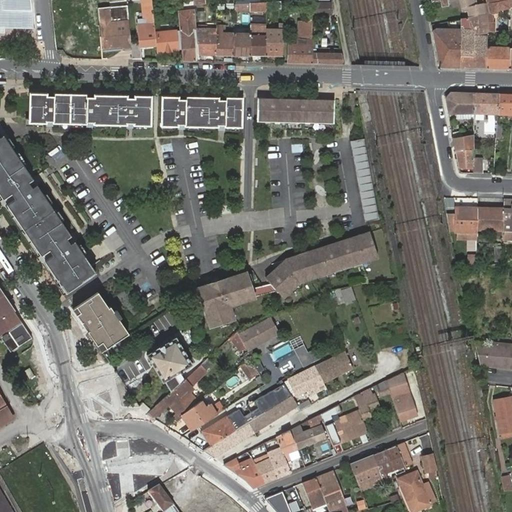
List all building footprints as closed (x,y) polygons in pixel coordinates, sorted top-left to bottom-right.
[(0,0),(0,29),(6,30),(35,30),(32,0),(0,0)] [(54,0),(58,26),(86,23),(82,0),(54,0)] [(131,40),(132,49),(133,57),(141,56),(140,46),(156,45),(153,2),(152,0),(142,0),(144,14),(146,14),(147,19),(144,19),(138,20),(140,39),(131,40)] [(280,0),(267,2),(267,8),(280,8),(280,0)] [(329,0),(323,0),(312,1),(313,14),(330,14),(329,0)] [(461,0),(463,11),(469,11),(470,17),(486,14),(484,2),(476,3),(475,0),(461,0)] [(498,0),(489,0),(490,3),(488,4),(490,13),(497,12),(499,21),(509,19),(509,18),(505,14),(502,14),(498,0)] [(511,0),(498,0),(502,14),(505,14),(503,9),(511,6),(511,0)] [(251,2),(235,3),(235,11),(251,10),(251,2)] [(251,2),(251,10),(267,10),(267,8),(267,2),(261,2),(251,2)] [(99,24),(102,51),(123,49),(132,49),(131,40),(128,7),(98,9),(99,17),(99,24)] [(178,12),(183,60),(195,60),(192,30),(196,30),(194,10),(178,12)] [(486,14),(470,17),(461,19),(460,67),(487,68),(487,47),(486,33),(486,17),(486,14)] [(494,17),(486,17),(486,33),(495,32),(494,17)] [(460,67),(461,19),(448,21),(448,29),(435,28),(433,31),(439,66),(460,67)] [(288,45),(288,63),(289,63),(319,64),(317,53),(312,53),(312,40),(310,40),(310,22),(302,21),(297,21),(298,35),(308,36),(308,45),(299,45),(288,45)] [(266,29),(266,56),(283,56),(283,23),(279,24),(279,29),(266,29)] [(179,50),(177,24),(161,26),(156,26),(158,45),(158,52),(179,50)] [(216,30),(216,55),(234,55),(234,33),(227,33),(226,25),(216,25),(216,30)] [(251,33),(250,56),(266,56),(266,29),(266,25),(251,25),(251,33)] [(203,30),(196,30),(199,55),(216,55),(216,30),(213,30),(213,34),(203,35),(203,30)] [(234,33),(234,55),(250,56),(251,33),(234,33)] [(298,35),(299,45),(308,45),(308,36),(298,35)] [(505,48),(487,47),(487,68),(509,68),(509,47),(509,42),(505,41),(505,48)] [(341,53),(317,53),(319,64),(343,64),(341,53)] [(445,99),(448,112),(460,112),(460,116),(465,116),(465,113),(475,113),(475,92),(451,91),(445,99)] [(475,92),(475,113),(497,113),(499,93),(475,92)] [(47,93),(30,93),(29,123),(47,123),(47,121),(54,121),(54,124),(87,124),(87,122),(94,122),(94,125),(127,125),(127,123),(134,123),(134,125),(152,126),(152,96),(135,95),(135,99),(127,99),(128,95),(95,95),(95,98),(87,98),(88,94),(55,94),(55,98),(47,97),(47,93)] [(511,93),(499,93),(497,113),(503,113),(502,117),(511,118),(510,114),(511,114),(511,104),(511,103),(511,102),(511,93)] [(161,96),(161,126),(178,127),(178,124),(186,124),(185,127),(218,127),(219,125),(226,125),(226,128),(243,128),(244,98),(236,98),(226,98),(226,101),(219,101),(219,98),(186,97),(186,100),(179,100),(179,97),(161,96)] [(258,98),(257,121),(334,123),(334,102),(326,102),(327,100),(318,100),(318,102),(311,102),(311,100),(304,99),(303,102),(297,101),(297,99),(289,99),(288,101),(282,101),(282,99),(274,99),(273,101),(267,100),(267,99),(258,98)] [(0,163),(17,152),(5,133),(0,136),(0,163)] [(461,138),(460,148),(462,165),(463,167),(474,167),(474,159),(470,159),(471,148),(474,148),(474,137),(468,137),(467,138),(461,138)] [(364,138),(350,141),(366,221),(379,216),(364,138)] [(17,152),(0,163),(0,189),(5,197),(15,190),(28,182),(35,177),(25,163),(17,152)] [(474,167),(473,173),(483,173),(483,159),(474,159),(474,167)] [(28,182),(15,190),(19,196),(32,188),(28,182)] [(19,196),(9,203),(43,254),(53,247),(66,238),(72,234),(38,183),(32,188),(19,196)] [(504,208),(503,229),(511,229),(511,198),(504,198),(504,208)] [(477,229),(477,208),(456,207),(455,231),(477,231),(477,229)] [(504,208),(477,208),(477,229),(503,229),(504,208)] [(511,229),(503,229),(503,238),(511,238),(511,229)] [(369,230),(350,236),(352,241),(370,234),(369,230)] [(280,269),(277,265),(265,276),(270,282),(278,291),(285,298),(303,281),(378,257),(370,234),(352,241),(350,236),(320,246),(322,250),(303,256),(302,252),(289,256),(290,261),(280,269)] [(53,247),(57,252),(70,244),(66,238),(53,247)] [(57,252),(47,259),(68,291),(97,271),(76,239),(70,244),(57,252)] [(320,246),(302,252),(303,256),(322,250),(320,246)] [(468,263),(478,263),(478,254),(468,254),(468,263)] [(286,258),(277,265),(280,269),(290,261),(289,256),(286,258)] [(255,297),(251,287),(246,270),(218,280),(219,282),(215,283),(214,281),(196,287),(203,307),(208,306),(209,312),(205,313),(209,327),(235,319),(231,306),(255,298),(255,297)] [(270,282),(251,287),(255,297),(278,291),(270,282)] [(340,289),(343,297),(345,304),(356,300),(351,286),(340,289)] [(340,289),(333,291),(336,299),(343,297),(340,289)] [(0,337),(10,351),(31,337),(0,290),(0,337)] [(108,307),(98,292),(72,309),(100,351),(128,333),(110,306),(108,307)] [(268,333),(262,320),(244,328),(237,334),(246,350),(254,345),(252,340),(258,336),(259,338),(268,333)] [(171,392),(179,385),(174,376),(191,365),(175,338),(147,356),(163,383),(164,382),(171,392)] [(511,344),(490,342),(475,341),(482,364),(511,367),(511,344)] [(255,358),(250,350),(246,352),(250,358),(251,360),(255,358)] [(345,352),(287,380),(294,396),(306,390),(310,397),(326,389),(323,382),(352,368),(345,352)] [(251,360),(250,358),(240,368),(249,381),(258,374),(251,360)] [(258,361),(253,364),(258,374),(264,371),(258,361)] [(207,368),(203,364),(179,385),(171,392),(147,414),(151,417),(159,410),(160,411),(165,407),(174,418),(194,400),(189,394),(194,390),(188,384),(207,368)] [(401,391),(395,373),(386,378),(390,391),(399,419),(417,414),(409,388),(401,391)] [(390,391),(386,378),(372,386),(374,389),(376,388),(378,391),(381,396),(390,391)] [(245,417),(241,410),(230,417),(229,415),(203,431),(211,445),(292,396),(285,384),(248,406),(252,413),(245,417)] [(364,390),(372,409),(379,406),(374,392),(373,392),(371,386),(364,390)] [(369,410),(372,409),(364,390),(354,396),(360,411),(363,418),(371,415),(369,410)] [(0,426),(13,418),(0,396),(0,426)] [(298,405),(292,396),(211,445),(203,450),(214,457),(298,405)] [(511,428),(511,397),(494,400),(499,431),(511,428)] [(309,400),(298,405),(299,410),(311,404),(309,400)] [(200,401),(180,414),(184,419),(185,419),(192,428),(216,414),(210,404),(204,407),(200,401)] [(368,431),(363,418),(360,411),(326,425),(334,444),(368,431)] [(326,436),(321,424),(292,435),(297,448),(326,436)] [(292,435),(290,430),(276,436),(282,450),(290,468),(293,467),(290,461),(286,453),(297,448),(292,435)] [(408,452),(404,442),(387,449),(395,470),(412,463),(410,456),(406,458),(404,454),(408,452)] [(301,457),(297,448),(286,453),(290,461),(301,457)] [(395,470),(387,449),(372,455),(382,482),(384,485),(386,484),(389,483),(386,474),(395,470)] [(290,468),(282,450),(268,456),(269,459),(277,478),(291,472),(290,468)] [(255,461),(249,451),(224,464),(245,479),(254,488),(266,482),(255,461)] [(425,472),(427,471),(434,468),(430,454),(420,457),(425,472)] [(268,456),(267,455),(259,459),(260,463),(269,459),(268,456)] [(350,464),(361,490),(382,482),(372,455),(350,464)] [(257,460),(255,461),(266,482),(277,478),(269,459),(260,463),(259,459),(257,460)] [(429,479),(436,478),(434,468),(427,471),(429,479)] [(315,478),(326,502),(337,498),(343,496),(333,471),(315,478)] [(426,496),(434,492),(428,481),(421,484),(417,472),(408,475),(409,477),(399,481),(408,504),(426,496)] [(511,480),(511,474),(502,476),(506,492),(511,490),(511,480)] [(315,478),(302,483),(313,508),(326,502),(315,478)] [(171,511),(176,509),(167,496),(159,485),(148,492),(162,511),(171,511)] [(304,511),(305,510),(295,486),(289,489),(291,495),(295,505),(289,507),(291,511),(304,511)] [(285,498),(291,495),(289,489),(282,491),(285,498)] [(13,511),(0,490),(0,499),(7,511),(13,511)] [(437,502),(434,492),(426,496),(408,504),(411,511),(430,505),(437,502)] [(330,511),(334,511),(341,509),(337,498),(326,502),(330,511)]
